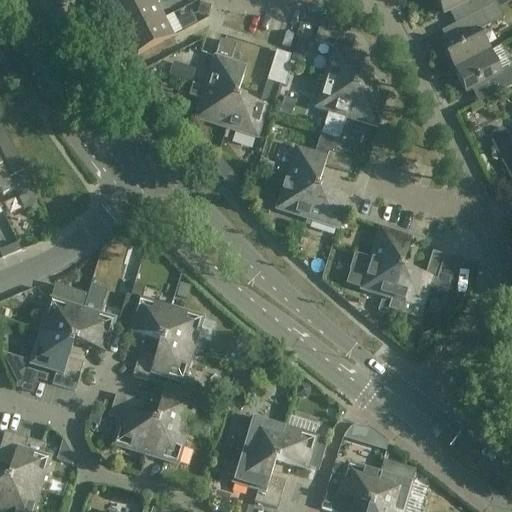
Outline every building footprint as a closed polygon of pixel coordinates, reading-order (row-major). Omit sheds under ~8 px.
[(100,0),(104,8),(119,0),(100,0)] [(114,13),(119,22),(155,3),(153,0),(119,0),(104,8),(108,16),(114,13)] [(466,4),(473,17),(496,5),(492,0),(434,0),(443,16),(466,4)] [(118,34),(122,42),(164,20),(155,3),(119,22),(124,31),(118,34)] [(207,19),(208,16),(211,9),(200,5),(197,16),(207,19)] [(442,51),(454,73),(490,54),(478,32),(503,19),(496,5),(473,17),(459,24),(466,39),(442,51)] [(164,20),(122,42),(126,50),(132,47),(137,57),(173,38),(164,20)] [(338,37),(318,31),(315,43),(334,49),(338,37)] [(347,40),(338,37),(334,49),(343,52),(347,40)] [(354,42),(347,40),(343,52),(351,54),(354,42)] [(220,42),(205,90),(234,98),(237,97),(246,69),(230,64),(236,47),(220,42)] [(351,54),(343,52),(334,49),(326,75),(320,73),(319,78),(352,88),(354,87),(357,86),(365,59),(351,54)] [(490,54),(454,73),(465,94),(489,82),(496,96),(511,88),(511,72),(500,50),(490,55),(490,54)] [(267,83),(279,87),(284,88),(290,69),(287,68),(290,58),(276,53),(267,83)] [(352,88),(319,78),(317,83),(323,84),(315,110),(334,116),(332,122),(328,121),(323,138),(339,143),(346,120),(345,120),(354,92),(356,91),(354,87),(352,88)] [(279,87),(267,83),(264,90),(277,94),(279,87)] [(195,121),(227,131),(236,102),(234,98),(205,90),(192,86),(189,97),(201,101),(195,121)] [(277,94),(264,90),(262,99),(274,103),(277,94)] [(359,90),(356,91),(354,92),(345,120),(346,120),(376,130),(386,98),(359,90)] [(274,103),(262,99),(259,107),(239,101),(236,102),(227,131),(257,140),(266,109),(271,111),(274,103)] [(1,127),(0,127),(0,150),(14,177),(25,172),(1,127)] [(511,146),(507,136),(491,145),(503,168),(511,162),(511,146)] [(339,143),(323,138),(321,138),(315,157),(295,150),(286,180),(314,189),(315,189),(318,188),(324,167),(333,170),(336,158),(334,157),(339,143)] [(345,160),(336,158),(333,170),(341,173),(345,160)] [(352,163),(345,160),(341,173),(348,175),(352,163)] [(0,166),(0,192),(3,198),(14,192),(0,166)] [(29,182),(37,200),(47,196),(39,178),(29,182)] [(286,181),(280,179),(279,183),(284,185),(276,212),(307,222),(316,193),(317,193),(315,189),(314,189),(286,180),(286,181)] [(320,191),(317,193),(316,193),(307,222),(337,231),(347,200),(320,191)] [(380,230),(374,249),(370,261),(399,269),(402,268),(411,240),(380,230)] [(0,252),(0,256),(2,261),(21,253),(17,245),(0,252)] [(444,257),(432,254),(430,260),(442,264),(444,257)] [(444,257),(442,264),(439,273),(427,269),(424,278),(404,271),(401,273),(391,302),(388,312),(419,321),(428,291),(446,296),(451,281),(457,262),(444,257)] [(369,265),(360,292),(386,300),(385,304),(381,303),(378,313),(387,316),(388,312),(391,302),(401,273),(399,269),(370,261),(365,259),(363,263),(369,265)] [(442,264),(430,260),(427,269),(439,273),(442,264)] [(126,297),(123,307),(115,333),(128,337),(128,334),(156,343),(159,341),(161,340),(170,310),(141,302),(144,289),(133,286),(130,298),(126,297)] [(55,287),(50,302),(40,335),(69,344),(70,346),(74,344),(74,342),(83,312),(88,297),(55,287)] [(202,320),(170,310),(161,340),(159,341),(161,345),(164,344),(193,353),(202,320)] [(115,322),(83,312),(74,342),(74,344),(76,346),(104,355),(115,322)] [(216,314),(214,334),(225,336),(227,315),(216,314)] [(52,386),(75,393),(78,382),(63,377),(66,369),(68,360),(72,349),(70,346),(69,344),(40,335),(30,367),(55,375),(52,386)] [(164,344),(161,345),(158,347),(155,359),(152,367),(150,376),(183,386),(193,353),(164,344)] [(140,354),(137,362),(152,367),(155,359),(140,354)] [(83,365),(68,360),(66,369),(81,373),(83,365)] [(152,367),(137,362),(134,371),(150,376),(152,367)] [(81,373),(66,369),(63,377),(78,382),(81,373)] [(150,376),(134,371),(132,379),(148,384),(150,376)] [(164,392),(159,409),(155,421),(157,424),(158,426),(187,435),(197,403),(164,392)] [(151,424),(139,420),(130,417),(122,415),(127,399),(116,396),(109,419),(120,422),(112,448),(145,458),(154,429),(152,426),(151,424)] [(135,402),(127,399),(122,415),(130,417),(135,402)] [(144,404),(135,402),(130,417),(139,420),(144,404)] [(251,420),(241,454),(271,462),(272,464),(276,462),(275,460),(284,430),(251,420)] [(158,426),(157,424),(152,426),(154,429),(145,458),(177,468),(187,435),(158,426)] [(325,450),(315,446),(317,440),(284,430),(275,460),(276,462),(278,465),(307,473),(308,469),(318,473),(325,450)] [(9,482),(40,491),(49,460),(42,458),(45,447),(4,434),(1,446),(16,450),(14,459),(11,467),(7,479),(9,482)] [(16,450),(1,446),(0,448),(0,454),(14,459),(16,450)] [(14,459),(0,454),(0,463),(11,467),(14,459)] [(254,505),(277,511),(280,500),(265,495),(268,487),(270,478),(274,467),(272,464),(271,462),(241,454),(232,485),(257,493),(254,505)] [(383,462),(379,476),(380,476),(371,504),(368,506),(370,510),(373,509),(382,511),(403,511),(416,472),(383,462)] [(346,468),(334,464),(320,511),(323,511),(332,511),(336,499),(345,502),(353,504),(365,508),(368,506),(371,504),(380,476),(379,476),(346,466),(346,468)] [(285,483),(270,478),(268,487),(283,491),(285,483)] [(9,482),(5,484),(5,485),(0,501),(0,511),(33,511),(40,491),(9,482)] [(283,491),(268,487),(265,495),(280,500),(283,491)] [(342,511),(345,502),(336,499),(332,511),(342,511)] [(350,511),(353,504),(345,502),(342,511),(350,511)]
